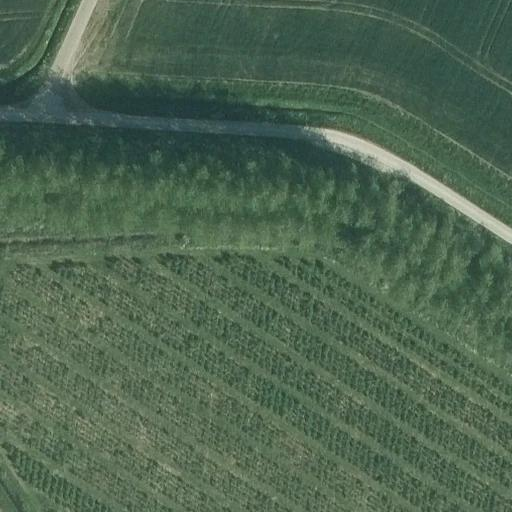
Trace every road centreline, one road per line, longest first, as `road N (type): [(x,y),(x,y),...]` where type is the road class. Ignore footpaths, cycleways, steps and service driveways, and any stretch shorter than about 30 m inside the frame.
road 1 (unclassified): [(45,116),(334,138),(511,241)]
road 2 (unclassified): [(45,116),(89,0)]
